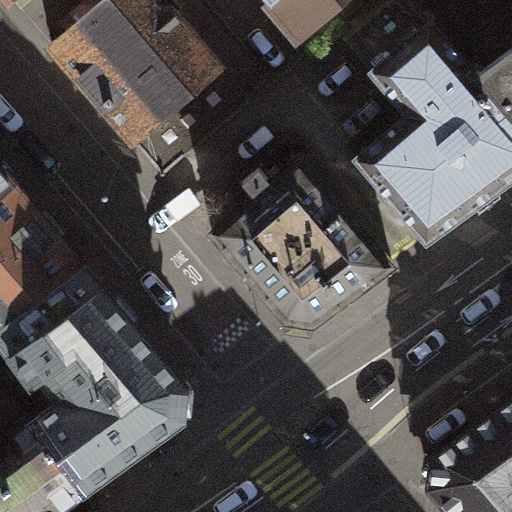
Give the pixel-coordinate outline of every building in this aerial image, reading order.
[(161,0),(104,0),(52,45),(163,174),(248,101),(161,0)] [(270,0),(299,33),(338,0),(270,0)] [(358,157),(427,238),(497,187),(511,176),(511,115),(478,76),(413,0),(393,0),(347,40),(410,113),(358,157)] [(511,51),(478,76),(511,115),(511,51)] [(287,319),(314,321),(393,263),(301,155),(271,180),(260,166),(243,180),(255,193),(212,230),(287,319)] [(0,195),(14,184),(0,167),(0,195)] [(14,184),(0,195),(0,326),(84,265),(76,255),(14,184)] [(62,399),(33,420),(82,488),(182,416),(185,382),(84,265),(0,326),(0,338),(35,385),(44,377),(62,399)] [(511,511),(511,398),(479,422),(434,455),(431,484),(455,511),(511,511)] [(0,511),(48,511),(82,488),(33,420),(10,437),(0,423),(0,511)]
